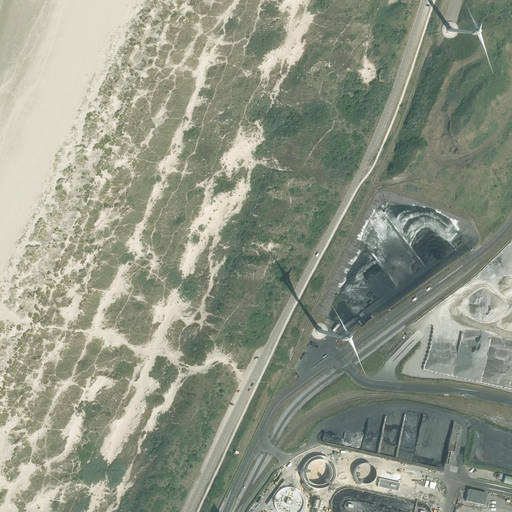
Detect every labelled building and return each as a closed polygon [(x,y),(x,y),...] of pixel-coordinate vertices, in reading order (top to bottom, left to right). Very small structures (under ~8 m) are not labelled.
[(441,29),(441,30),(441,31),(441,32),(442,32),(442,33),(442,34),(443,35),(444,36),(444,37),(445,37),(446,37),(446,38),(447,38),(448,38),(449,39),(450,39),(451,39),(452,38),(453,38),(454,37),(455,37),(456,37),(456,36),(457,35),(458,34),(458,33),(458,32),(458,31),(459,30),(458,29),(458,28),(458,27),(458,26),(457,26),(457,25),(456,24),(455,23),(454,23),(454,22),(453,22),(452,22),(451,21),(450,21),(449,21),(448,22),(447,22),(446,22),(445,23),(444,24),(443,25),(442,26),(442,27),(442,28),(441,28),(441,29)] [(379,81),(388,82),(390,71),(381,69),(379,72),(379,73),(378,73),(378,74),(378,75),(378,76),(379,76),(379,77),(379,78),(379,81)] [(328,332),(328,331),(328,330),(327,329),(327,328),(327,327),(326,326),(325,325),(325,324),(324,324),(323,323),(322,323),(321,323),(320,322),(319,322),(318,322),(317,323),(316,323),(315,323),(314,324),(313,324),(313,325),(312,326),(311,327),(311,328),(311,329),(311,330),(311,331),(311,332),(311,333),(311,334),(312,335),(312,336),(313,337),(314,337),(314,338),(315,338),(316,339),(317,339),(318,339),(319,339),(320,339),(321,339),(322,339),(323,339),(323,338),(324,338),(325,337),(326,336),(327,335),(327,334),(327,333),(328,332)] [(422,479),(383,471),(380,482),(419,490),(422,479)] [(511,476),(504,475),(502,483),(511,484),(511,476)] [(413,489),(413,490),(412,495),(433,500),(434,494),(419,491),(413,489)] [(486,493),(468,489),(465,501),(483,505),(486,493)]
